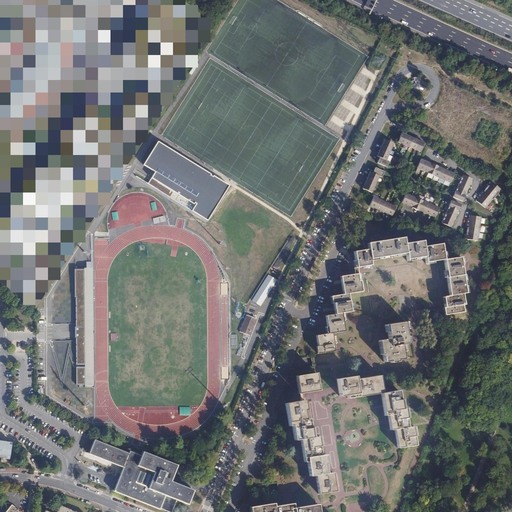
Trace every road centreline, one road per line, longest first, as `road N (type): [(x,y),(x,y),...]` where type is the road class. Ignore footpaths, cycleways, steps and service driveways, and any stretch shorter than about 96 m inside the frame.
road 1 (residential): [(207,511),(297,287),(385,111)]
road 2 (motorway): [(366,0),(511,65)]
road 3 (unclassified): [(62,484),(64,456),(1,414),(0,363)]
